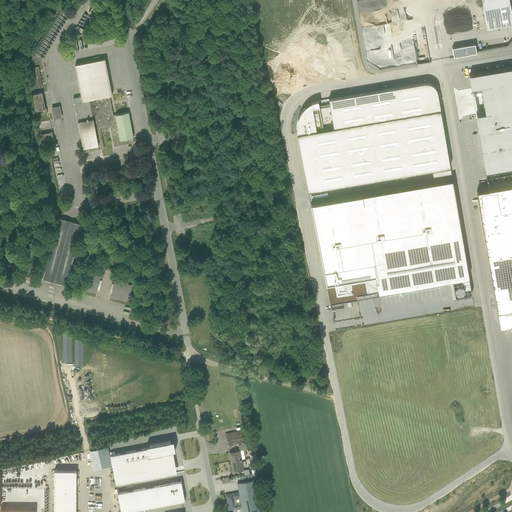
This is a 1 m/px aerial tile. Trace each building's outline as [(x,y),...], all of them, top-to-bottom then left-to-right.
[(511,16),(510,2),(483,7),(487,28),(511,23),(511,16)] [(476,51),(475,44),(452,48),(454,57),(476,53),(476,52),(476,51)] [(111,105),(110,105),(110,103),(111,103),(109,96),(112,95),(105,59),(75,65),(81,96),(73,98),(74,102),(77,102),(80,121),(78,122),(83,148),(98,145),(99,149),(101,149),(104,148),(104,147),(103,146),(101,135),(101,133),(100,129),(109,127),(108,124),(110,124),(110,127),(114,146),(119,145),(119,144),(121,144),(121,145),(134,142),(133,138),(133,137),(128,112),(125,113),(116,115),(113,115),(111,105)] [(511,67),(505,69),(469,75),(471,89),(481,87),(485,113),(476,115),(477,121),(476,121),(477,121),(478,121),(478,123),(477,123),(478,128),(479,128),(479,131),(478,131),(485,172),(511,167),(511,67)] [(297,126),(296,127),(296,129),(297,130),(297,131),(297,133),(297,134),(303,165),(308,191),(328,188),(432,170),(433,177),(451,174),(443,128),(437,92),(437,91),(437,90),(436,89),(436,88),(435,87),(434,86),(433,85),(432,85),(431,84),(430,84),(429,83),(428,83),(427,83),(426,83),(425,83),(424,83),(423,83),(376,91),(339,97),(329,99),(329,104),(318,106),(303,109),(302,110),(301,111),(300,113),(300,114),(299,116),(298,117),(298,119),(298,120),(297,120),(297,121),(297,122),(297,123),(297,125),(297,126)] [(44,114),(47,113),(46,108),(45,109),(42,93),(35,94),(33,94),(35,101),(37,111),(43,109),(44,114)] [(52,109),(54,121),(63,120),(60,108),(52,109)] [(54,142),(53,134),(41,136),(42,144),(54,142)] [(452,180),(311,204),(330,302),(357,297),(357,293),(378,290),(378,293),(379,293),(449,281),(450,281),(451,281),(451,282),(451,281),(452,281),(452,280),(469,277),(452,180)] [(511,185),(488,189),(476,191),(478,201),(497,312),(500,327),(505,326),(511,325),(511,328),(511,185)] [(50,250),(49,254),(48,260),(43,279),(66,285),(71,266),(72,260),(82,225),(79,224),(61,219),(59,218),(50,250)] [(86,288),(85,290),(96,293),(97,290),(100,279),(101,277),(90,274),(86,286),(86,288)] [(110,297),(128,302),(128,301),(129,298),(132,286),(114,281),(114,282),(111,294),(110,297)] [(228,447),(243,444),(241,431),(225,434),(228,447)] [(147,448),(110,455),(116,484),(163,475),(163,470),(176,468),(173,451),(175,451),(173,441),(147,446),(147,448)] [(234,452),(229,453),(230,456),(231,461),(242,459),(245,459),(243,450),(241,450),(239,451),(234,452)] [(233,472),(244,470),(242,459),(231,461),(233,472)] [(75,511),(76,471),(76,470),(54,470),(53,511),(75,511)] [(259,488),(255,488),(253,480),(237,483),(239,492),(242,508),(242,511),(264,511),(260,492),(259,488)] [(120,511),(124,511),(180,502),(180,501),(181,496),(184,496),(184,495),(181,481),(117,493),(120,511)] [(226,499),(225,499),(226,506),(227,506),(228,510),(242,508),(239,492),(225,495),(226,499)]
